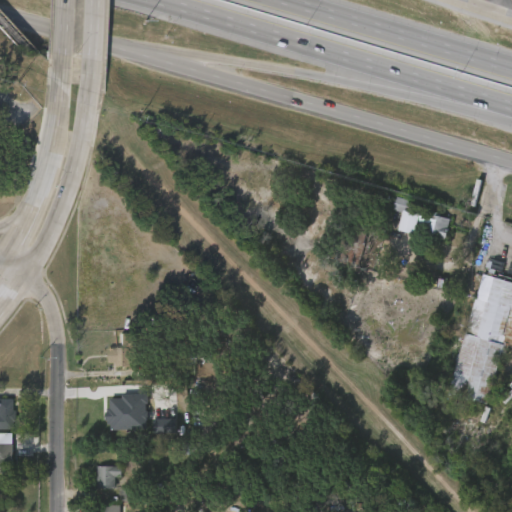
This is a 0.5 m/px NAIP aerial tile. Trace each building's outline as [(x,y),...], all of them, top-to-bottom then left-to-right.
[(450,219),(445,240),(437,238),(438,235),(425,232),(426,225),(417,222),(414,234),(398,229),(405,203),(440,213),(439,216),(450,219)] [(390,240),(406,244),(408,236),(415,237),(414,243),(437,249),(442,224),(385,212),(384,219),(394,221),(390,240)] [(370,224),(359,268),(340,263),(351,219),(370,224)] [(511,346),(510,346),(507,354),(503,353),(488,403),(447,391),(449,385),(451,386),(484,274),(511,281),(511,346)] [(132,347),(132,348),(145,348),(145,355),(139,355),(139,366),(115,366),(115,363),(111,363),(111,349),(115,349),(115,347),(132,347)] [(99,375),(120,376),(121,358),(99,358),(99,375)] [(0,399),(12,400),(12,411),(14,411),(14,422),(11,422),(11,430),(0,429),(0,399)] [(137,406),(112,406),(112,409),(99,409),(99,439),(137,440),(137,406)] [(144,429),(145,444),(167,444),(167,428),(144,429)] [(12,473),(0,473),(0,444),(14,444),(14,467),(12,467),(12,473)] [(115,477),(116,488),(97,488),(98,466),(122,466),(122,477),(115,477)] [(88,476),(88,498),(106,498),(106,486),(110,486),(110,476),(88,476)]
